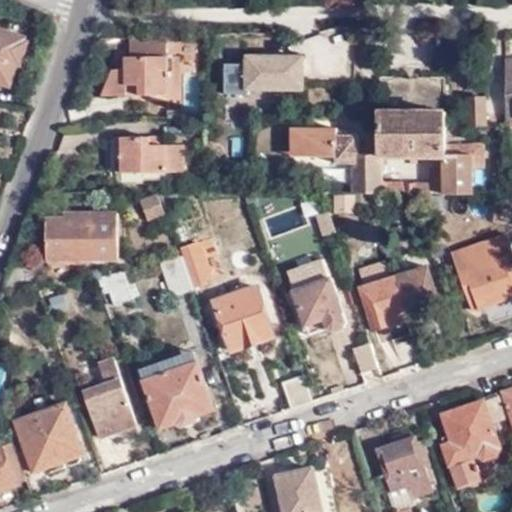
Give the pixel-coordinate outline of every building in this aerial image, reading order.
[(24,37),(0,29),(0,79),(9,83),(16,64),(20,65),(28,43),(22,41),(24,37)] [(166,55),(167,35),(130,35),(130,55),(124,55),(124,64),(111,68),(102,94),(126,94),(127,84),(140,84),(139,94),(170,94),(169,55),(166,55)] [(223,53),(223,91),(306,89),(306,52),(223,53)] [(178,54),(169,55),(170,94),(180,94),(178,54)] [(127,84),(126,94),(139,94),(140,84),(127,84)] [(484,128),(484,99),(467,99),(466,128),(484,128)] [(444,112),(379,111),(380,148),(380,181),(399,182),(399,195),(411,195),(444,195),(444,145),(444,112)] [(299,137),(303,129),(290,129),(290,158),(308,157),(299,137)] [(357,154),(358,148),(358,129),(303,129),(299,137),(308,157),(335,156),(335,164),(352,164),(352,154),(357,154)] [(152,145),(152,136),(119,136),(118,156),(124,157),(123,172),(186,173),(186,145),(167,145),(152,145)] [(166,136),(152,136),(152,145),(167,145),(166,136)] [(468,145),(444,145),(444,195),(473,194),(472,156),(467,156),(468,145)] [(473,194),(484,194),(483,145),(468,145),(467,156),(472,156),(473,194)] [(380,181),(380,148),(364,148),(365,154),(357,154),(352,154),(352,164),(351,194),(365,194),(378,194),(399,195),(399,182),(380,181)] [(157,194),(138,194),(147,218),(154,215),(157,222),(164,220),(161,212),(164,211),(157,194)] [(379,200),(378,194),(365,194),(369,204),(379,200)] [(118,211),(58,213),(58,218),(47,218),(48,263),(118,261),(118,211)] [(186,234),(178,236),(185,256),(196,289),(209,285),(208,280),(212,279),(199,242),(190,245),(186,234)] [(502,249),(462,263),(464,269),(459,272),(472,312),(511,298),(511,254),(505,257),(502,249)] [(196,289),(185,256),(154,263),(167,298),(196,289)] [(326,321),(329,330),(337,332),(342,331),(346,329),(348,322),(345,315),(347,314),(328,261),(312,266),(315,276),(309,278),(312,285),(296,291),(308,328),(326,321)] [(364,278),(387,273),(385,262),(362,266),(364,278)] [(428,265),(393,276),(406,313),(421,308),(422,314),(442,308),(428,265)] [(125,271),(98,279),(103,295),(111,293),(115,305),(135,299),(125,271)] [(406,313),(393,276),(361,286),(375,329),(393,323),(391,318),(406,313)] [(233,295),(260,286),(258,280),(231,289),(233,295)] [(233,349),(276,334),(260,286),(233,295),(231,289),(214,296),(233,349)] [(394,326),(408,321),(406,313),(391,318),(393,323),(394,326)] [(312,337),(329,330),(326,321),(308,328),(312,337)] [(379,368),(371,344),(356,348),(364,373),(379,368)] [(192,352),(172,359),(177,371),(197,364),(192,352)] [(177,371),(172,359),(161,363),(165,375),(143,382),(159,429),(177,423),(184,428),(196,425),(198,415),(213,410),(197,364),(177,371)] [(117,363),(101,368),(108,387),(88,394),(103,438),(139,426),(117,363)] [(165,375),(161,363),(140,371),(143,382),(165,375)] [(291,407),(312,400),(303,372),(281,380),(291,407)] [(511,387),(503,390),(511,416),(511,387)] [(505,422),(497,397),(441,416),(451,443),(441,447),(456,492),(480,483),(472,459),(474,458),(477,457),(482,462),(497,458),(499,451),(494,438),(500,436),(495,424),(505,422)] [(69,405),(17,422),(34,473),(47,469),(49,473),(66,468),(64,464),(69,462),(70,465),(83,461),(81,457),(85,456),(87,454),(69,405)] [(411,511),(409,506),(414,499),(413,495),(433,488),(414,432),(376,446),(390,488),(387,489),(392,503),(394,501),(396,505),(391,506),(392,510),(387,511),(411,511)] [(0,492),(29,483),(15,443),(0,448),(0,492)] [(283,511),(323,511),(313,463),(274,472),(283,511)]
